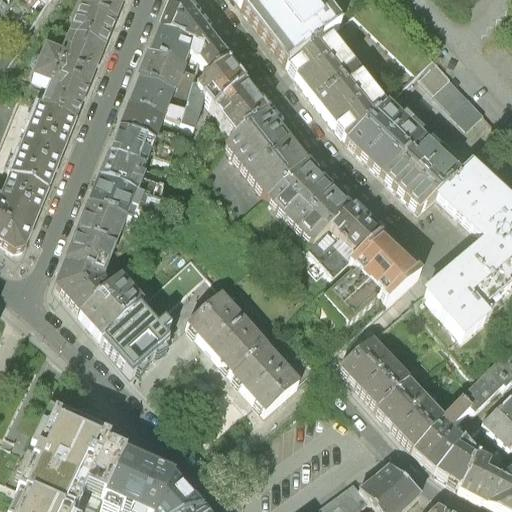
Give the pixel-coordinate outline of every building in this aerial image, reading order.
[(32,0),(46,11),(54,0),(32,0)] [(85,0),(67,44),(100,58),(109,36),(124,0),(85,0)] [(226,0),(240,19),(264,0),(226,0)] [(264,0),(240,19),(244,25),(283,75),(324,45),(336,36),(309,0),(264,0)] [(412,87),(429,71),(369,10),(351,26),(412,87)] [(166,13),(156,40),(201,60),(197,70),(196,71),(207,86),(223,72),(205,46),(178,11),(171,11),(166,13)] [(145,66),(179,79),(185,65),(197,70),(201,60),(156,40),(146,64),(145,66)] [(100,58),(67,44),(59,63),(43,56),(31,86),(47,93),(40,111),(73,125),(87,91),(100,58)] [(299,97),(314,116),(353,83),(328,50),(324,45),(283,75),(287,80),(299,97)] [(0,54),(0,83),(19,57),(0,54)] [(135,92),(169,105),(179,79),(145,66),(143,73),(135,92)] [(227,77),(223,72),(207,86),(195,96),(192,96),(210,119),(240,93),(227,77)] [(479,129),(432,75),(416,91),(463,142),(479,129)] [(353,83),(314,116),(329,135),(342,152),(379,118),(353,83)] [(134,95),(126,116),(159,130),(180,138),(183,125),(165,118),(169,105),(135,92),(134,95)] [(252,109),(240,93),(210,119),(230,146),(261,122),(252,109)] [(9,180),(46,194),(59,159),(73,125),(40,111),(34,109),(26,129),(29,130),(18,158),(15,157),(6,178),(9,180)] [(124,120),(116,140),(171,163),(175,148),(161,142),(158,146),(154,144),(159,130),(126,116),(124,120)] [(379,118),(342,152),(362,173),(378,189),(418,152),(382,116),(379,118)] [(263,208),(301,173),(283,150),(261,122),(230,146),(222,156),(263,208)] [(108,160),(107,165),(141,178),(148,160),(153,163),(151,170),(167,175),(171,163),(116,140),(108,160)] [(455,189),(418,152),(378,189),(398,209),(415,226),(434,209),(455,189)] [(99,186),(97,189),(157,214),(161,198),(137,187),(141,178),(107,165),(105,168),(99,186)] [(324,197),(301,173),(263,208),(309,255),(346,220),(324,197)] [(455,189),(434,209),(451,226),(477,254),(479,257),(435,295),(424,304),(461,348),(511,305),(511,230),(506,223),(510,219),(506,214),(503,214),(466,178),(455,189)] [(0,245),(13,254),(22,252),(34,223),(46,194),(9,180),(0,202),(0,245)] [(96,193),(88,214),(122,229),(127,216),(153,231),(157,214),(97,189),(96,193)] [(71,256),(107,270),(122,229),(88,214),(84,224),(71,256)] [(303,260),(329,288),(345,273),(373,247),(350,224),(346,220),(309,255),(303,260)] [(322,308),(333,323),(395,269),(391,265),(373,247),(345,273),(356,286),(347,285),(322,308)] [(107,270),(71,256),(66,268),(63,278),(57,293),(78,319),(120,281),(107,270)] [(145,303),(159,319),(208,277),(193,259),(145,303)] [(398,272),(395,269),(333,323),(345,337),(373,313),(373,303),(384,317),(415,289),(398,272)] [(100,344),(137,312),(142,309),(120,281),(78,319),(89,331),(100,344)] [(227,373),(259,344),(220,299),(187,327),(205,348),(227,373)] [(168,347),(137,312),(100,344),(131,380),(150,364),(168,347)] [(259,344),(227,373),(266,417),(282,403),(298,389),(259,344)] [(357,394),(374,415),(408,384),(373,344),(337,372),(357,394)] [(459,493),(479,456),(463,440),(451,432),(468,414),(472,419),(498,393),(504,393),(511,386),(511,356),(461,402),(442,421),(411,455),(429,473),(433,477),(454,490),(459,493)] [(442,421),(408,384),(374,415),(394,435),(411,455),(442,421)] [(511,400),(510,399),(496,412),(511,428),(511,400)] [(511,472),(511,473),(511,428),(496,412),(481,427),(509,454),(511,450),(511,472)] [(65,511),(72,500),(78,503),(87,484),(103,492),(121,452),(106,445),(108,440),(53,413),(45,429),(39,427),(28,451),(33,453),(15,492),(24,496),(21,502),(15,499),(9,511),(65,511)] [(200,511),(202,511),(170,475),(121,452),(103,492),(100,497),(131,511),(200,511)] [(511,511),(511,473),(502,480),(486,472),(490,462),(479,456),(459,493),(493,511),(511,511)] [(388,469),(358,492),(367,504),(374,511),(402,511),(419,497),(402,482),(388,469)] [(358,492),(353,486),(317,511),(355,511),(367,504),(358,492)]
